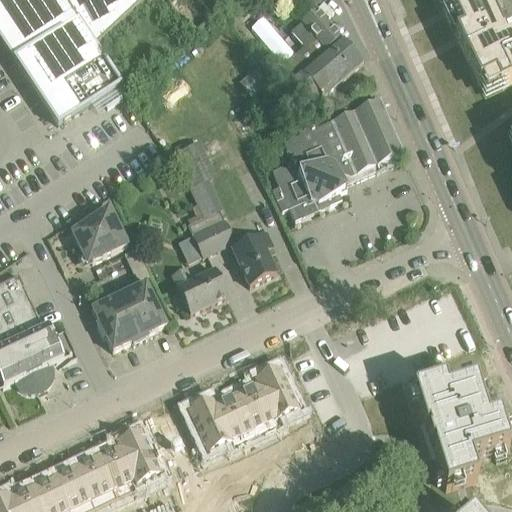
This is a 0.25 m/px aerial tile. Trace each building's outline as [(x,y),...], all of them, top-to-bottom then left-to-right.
[(0,0),(0,42),(15,64),(14,65),(25,82),(26,82),(58,129),(69,122),(79,115),(80,116),(120,89),(96,51),(150,0),(0,0)] [(178,0),(169,9),(195,37),(218,16),(234,0),(178,0)] [(436,0),(484,99),(502,91),(511,85),(511,30),(502,36),(484,0),(436,0)] [(249,56),(277,93),(278,94),(300,75),(301,76),(341,42),(317,13),(293,34),(306,49),(280,71),(260,47),(249,56)] [(278,94),(277,93),(267,101),(287,125),(299,115),(319,98),(322,102),(348,81),(363,68),(341,42),(301,76),(300,75),(278,94)] [(239,87),(251,101),(268,87),(256,73),(239,87)] [(362,111),(330,126),(354,179),(358,178),(360,183),(360,184),(376,177),(376,178),(387,173),(394,170),(391,163),(402,158),(403,161),(405,160),(380,103),(362,111)] [(354,179),(330,126),(316,132),(315,129),(298,136),(299,140),(283,147),(287,156),(294,158),(288,174),(281,172),(272,175),(279,192),(272,195),(273,198),(281,216),(289,213),(294,226),(342,205),(339,199),(347,196),(345,190),(354,186),(357,185),(356,184),(360,183),(358,178),(354,179)] [(204,223),(219,255),(235,248),(220,216),(221,216),(207,186),(215,183),(198,148),(173,159),(204,223)] [(78,239),(92,268),(129,250),(109,212),(81,231),(84,235),(78,239)] [(202,263),(219,255),(204,223),(187,231),(202,263)] [(134,243),(145,246),(157,249),(161,233),(138,227),(134,243)] [(277,279),(266,256),(273,253),(266,238),(232,255),(250,292),(277,279)] [(151,280),(137,253),(124,259),(137,287),(151,280)] [(177,293),(190,320),(228,302),(215,276),(197,284),(191,271),(186,273),(172,280),(178,292),(177,293)] [(0,394),(16,387),(18,392),(21,395),(26,398),(31,399),(37,399),(46,394),(50,390),(52,386),(54,380),(53,375),(51,370),(57,367),(59,372),(77,364),(64,337),(54,342),(48,330),(42,333),(16,277),(15,278),(17,281),(0,289),(0,394)] [(146,287),(119,300),(141,346),(148,342),(147,340),(167,331),(146,287)] [(141,346),(119,300),(92,313),(99,328),(97,329),(104,343),(106,342),(113,357),(132,347),(133,349),(141,346)] [(280,371),(255,383),(257,386),(276,426),(277,426),(300,414),(280,371)] [(256,387),(235,396),(256,440),(277,430),(276,426),(257,386),(256,387)] [(444,387),(413,397),(425,436),(426,436),(428,440),(427,440),(431,451),(432,451),(434,456),(433,456),(445,495),(477,486),(471,466),(509,454),(499,423),(487,426),(475,388),(447,396),(444,387)] [(214,406),(214,407),(232,446),(231,447),(233,450),(256,440),(235,396),(214,406)] [(212,403),(187,415),(207,458),(231,447),(232,446),(214,407),(212,403)] [(141,436),(116,448),(118,451),(137,491),(138,491),(162,480),(141,436)] [(311,437),(300,443),(304,452),(316,446),(311,437)] [(117,452),(96,462),(117,505),(138,495),(137,491),(118,451),(117,452)] [(276,454),(265,459),(269,468),(280,463),(276,454)] [(265,459),(254,465),(258,474),(269,468),(265,459)] [(96,462),(75,472),(93,511),(101,511),(117,505),(96,462)] [(93,511),(75,472),(53,482),(67,511),(93,511)] [(230,476),(218,481),(222,490),(234,485),(230,476)] [(67,511),(53,482),(31,492),(40,511),(67,511)] [(10,502),(9,502),(13,511),(40,511),(31,492),(10,502)] [(8,499),(0,502),(0,511),(13,511),(9,502),(8,499)]
